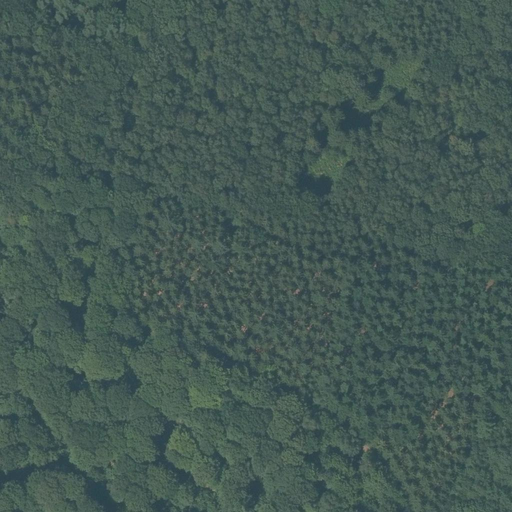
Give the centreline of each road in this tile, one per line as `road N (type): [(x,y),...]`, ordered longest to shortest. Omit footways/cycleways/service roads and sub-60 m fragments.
road 1 (track): [(0,68),(57,152),(82,170),(298,251),(387,270),(452,272)]
road 2 (track): [(0,372),(9,433),(53,511)]
road 3 (track): [(438,511),(474,440),(511,405)]
